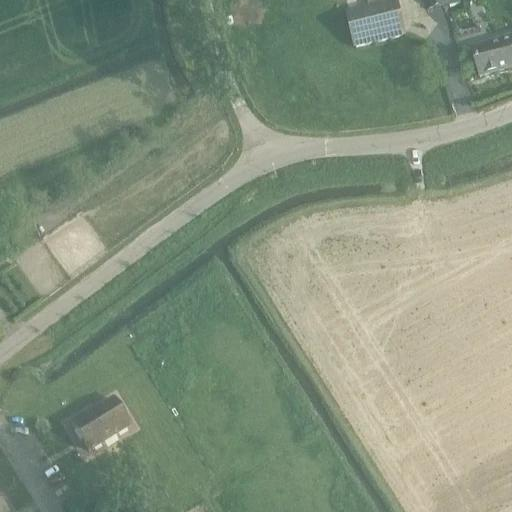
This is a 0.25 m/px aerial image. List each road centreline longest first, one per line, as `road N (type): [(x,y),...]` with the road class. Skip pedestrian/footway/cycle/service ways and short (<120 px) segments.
road 1 (unclassified): [(0,353),(263,161)]
road 2 (unclassified): [(263,161),(409,140),(511,110)]
road 3 (unclassified): [(263,161),(204,0)]
